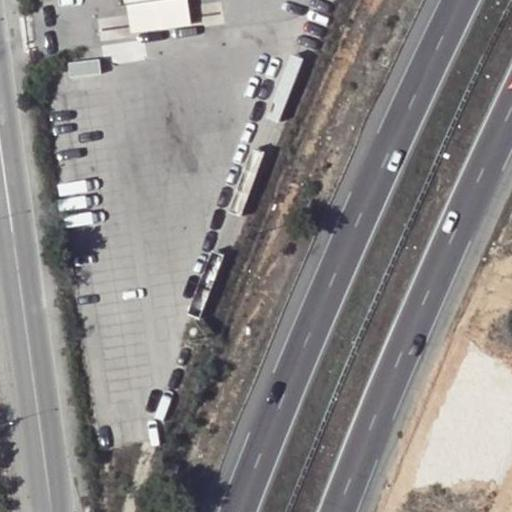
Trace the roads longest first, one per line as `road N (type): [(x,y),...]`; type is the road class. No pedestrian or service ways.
road 1 (motorway): [(464,0),(367,200),(237,511)]
road 2 (motorway): [(345,511),(441,270),(511,126)]
road 3 (residential): [(48,511),(0,143)]
